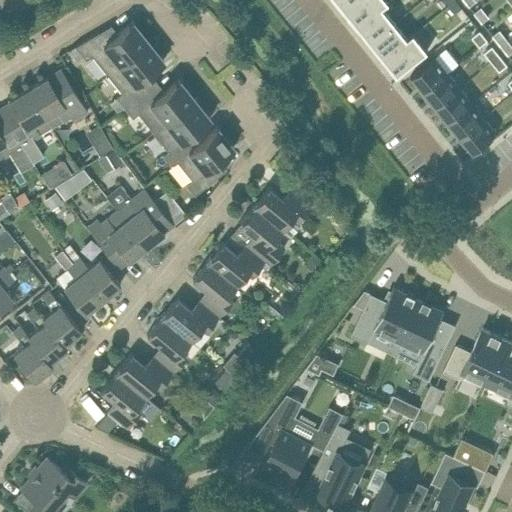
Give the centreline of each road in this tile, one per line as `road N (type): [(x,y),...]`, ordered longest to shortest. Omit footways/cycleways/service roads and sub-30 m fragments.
road 1 (residential): [(36,420),(269,140),(235,97)]
road 2 (residential): [(308,0),(451,176)]
road 3 (residential): [(230,511),(36,420)]
road 4 (residential): [(511,303),(484,291),(440,236),(511,175)]
road 5 (residential): [(0,72),(117,0)]
